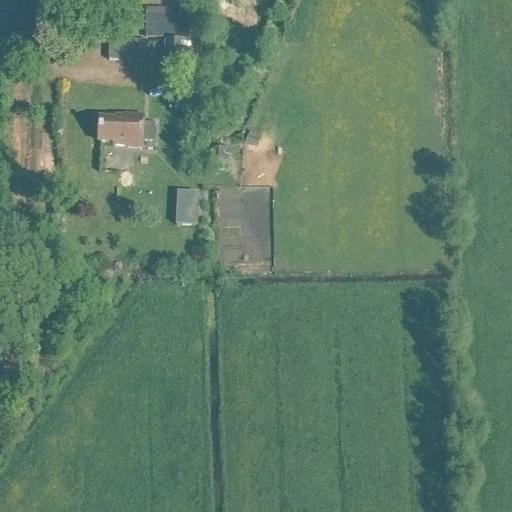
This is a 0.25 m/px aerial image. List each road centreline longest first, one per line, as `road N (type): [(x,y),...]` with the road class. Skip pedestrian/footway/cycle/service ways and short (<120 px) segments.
road 1 (track): [(50,313),(51,0)]
road 2 (track): [(50,313),(46,367),(0,450)]
